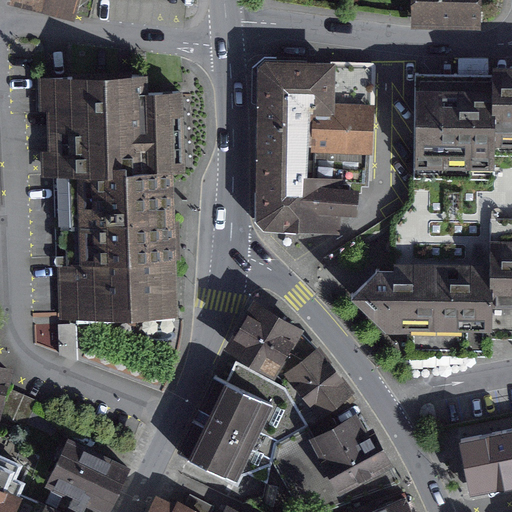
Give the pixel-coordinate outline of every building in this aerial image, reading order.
[(76,0),(19,0),(73,13),(76,0)] [(421,0),(422,12),(489,13),(489,0),(421,0)] [(505,75),(423,75),(424,166),(504,165),(504,143),(511,143),(511,60),(505,60),(505,75)] [(343,189),(355,189),(355,184),(367,185),(368,107),(374,107),(375,65),(269,62),(261,69),(260,91),(304,92),(303,142),(302,177),(343,178),(343,189)] [(144,78),(47,82),(51,173),(65,173),(71,322),(174,317),(168,169),(180,168),(176,94),(145,95),(144,78)] [(304,92),(260,91),(259,141),(303,142),(304,92)] [(301,229),(302,177),(303,142),(259,141),(257,218),(268,228),(301,229)] [(355,213),(355,189),(343,189),(343,178),(302,177),(301,229),(334,230),(334,213),(355,213)] [(511,206),(498,206),(500,257),(384,260),(356,286),(389,324),(411,326),(410,347),(501,343),(504,325),(511,325),(511,206)] [(303,335),(255,308),(232,350),(279,377),(285,367),(303,335)] [(303,335),(285,367),(318,417),(348,398),(315,347),(303,335)] [(0,405),(8,373),(0,371),(0,405)] [(184,454),(234,479),(270,405),(219,381),(204,412),(210,414),(203,427),(198,425),(184,454)] [(275,460),(301,511),(303,511),(396,479),(372,432),(366,435),(356,416),(311,439),(307,431),(277,446),(275,460)] [(511,438),(477,446),(484,485),(511,480),(511,438)] [(70,444),(51,482),(106,509),(125,470),(70,444)] [(0,511),(14,511),(26,478),(14,474),(19,460),(0,453),(0,511)] [(159,499),(152,511),(205,511),(208,507),(189,498),(183,511),(159,499)] [(407,511),(403,501),(379,511),(407,511)]
